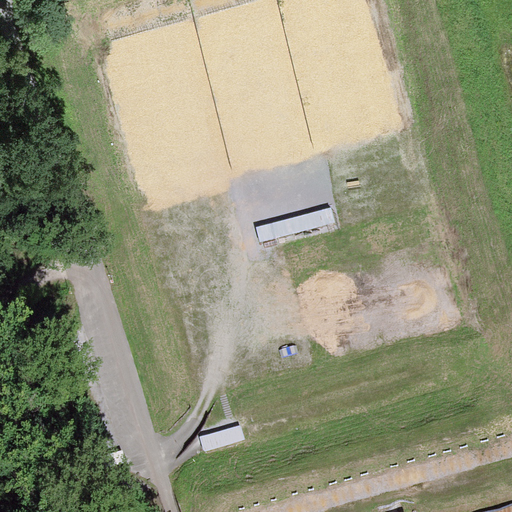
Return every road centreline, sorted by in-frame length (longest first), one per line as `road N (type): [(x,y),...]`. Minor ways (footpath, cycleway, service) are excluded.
road 1 (track): [(97,297),(14,45),(10,0)]
road 2 (track): [(97,297),(163,511)]
